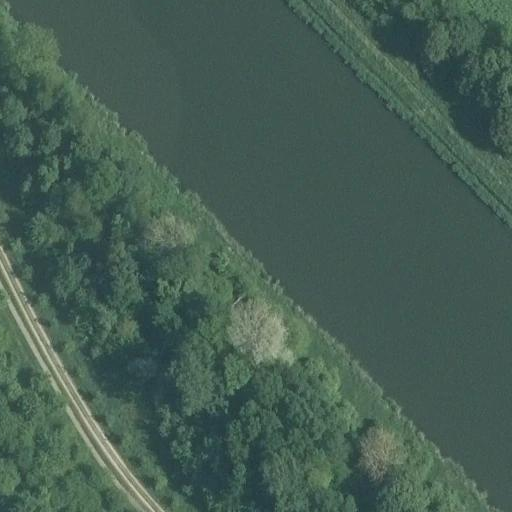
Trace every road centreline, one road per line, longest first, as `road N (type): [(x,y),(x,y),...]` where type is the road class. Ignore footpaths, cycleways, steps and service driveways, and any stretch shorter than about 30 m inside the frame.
road 1 (track): [(158,511),(89,424),(0,254)]
road 2 (track): [(334,0),(511,183)]
